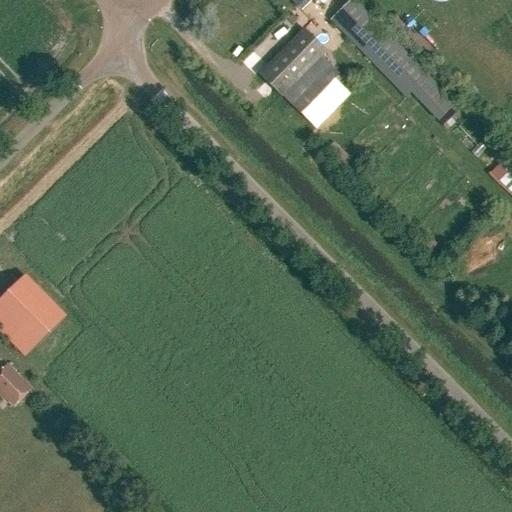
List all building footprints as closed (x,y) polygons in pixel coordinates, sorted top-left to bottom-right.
[(288,0),(297,9),(306,0),(288,0)] [(404,99),(427,77),(355,4),(332,26),(404,99)] [(304,31),(259,77),(280,98),(325,52),(304,31)] [(321,59),(282,99),(300,117),(301,116),(316,131),(347,100),(332,84),(339,77),(321,59)] [(59,327),(17,284),(0,301),(0,334),(25,360),(59,327)] [(8,365),(0,372),(0,394),(6,400),(7,399),(15,406),(31,390),(8,365)]
